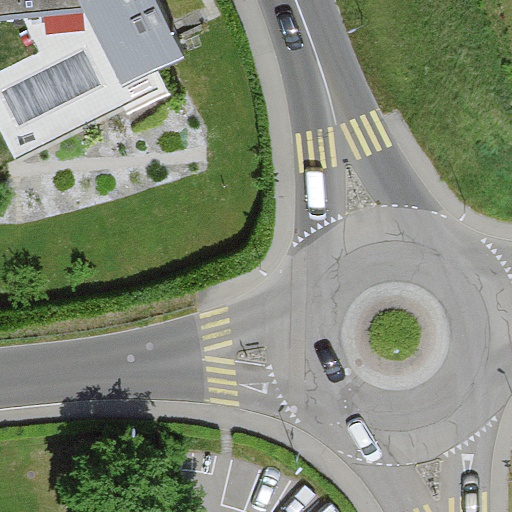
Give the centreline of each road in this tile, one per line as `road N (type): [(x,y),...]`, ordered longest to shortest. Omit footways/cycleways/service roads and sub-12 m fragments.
road 1 (residential): [(0,377),(303,349)]
road 2 (primary): [(371,246),(295,0)]
road 3 (primary): [(303,349),(316,386),(343,414),(379,428),(419,427)]
road 4 (primary): [(488,319),(474,283),(446,257),(409,244),(371,246)]
road 5 (primary): [(419,427),(451,413),(475,387),(488,354),(488,319)]
road 6 (primary): [(371,246),(318,285),(303,349)]
